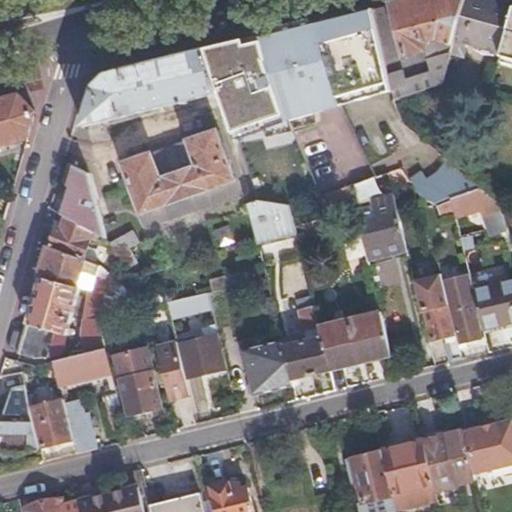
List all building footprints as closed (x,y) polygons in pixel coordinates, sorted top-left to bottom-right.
[(392,73),(397,94),(398,97),(447,84),(455,51),(467,0),(402,0),(394,2),(406,54),(431,47),(436,69),(411,75),(410,69),(392,73)] [(511,22),(511,3),(498,0),(467,0),(455,51),(468,54),(472,39),(505,48),(511,22)] [(339,89),(339,91),(347,111),(397,94),(392,73),(374,7),(347,14),(318,22),(332,66),(339,89)] [(294,27),(264,35),(279,79),(283,88),(284,92),(290,110),(339,91),(339,89),(332,66),(318,22),(294,27)] [(511,22),(505,48),(502,59),(511,61),(511,22)] [(251,38),(228,43),(245,88),(279,79),(264,35),(251,38)] [(110,72),(94,85),(81,125),(190,99),(222,91),(208,48),(151,62),(110,72)] [(228,111),(233,126),(246,165),(301,146),(290,110),(284,92),(228,111)] [(0,99),(0,145),(27,139),(36,111),(21,94),(0,99)] [(217,132),(125,163),(141,214),(233,183),(217,132)] [(66,219),(95,232),(105,237),(90,171),(72,163),(67,182),(70,184),(60,216),(66,219)] [(389,182),(403,177),(398,168),(386,172),(389,182)] [(386,172),(372,176),(349,185),(352,196),(389,182),(386,172)] [(349,185),(317,196),(321,209),(335,205),(337,208),(353,203),(352,196),(349,185)] [(484,187),(450,196),(451,200),(454,212),(455,215),(478,209),(484,234),(507,226),(501,201),(484,187)] [(124,190),(106,195),(110,209),(127,204),(124,190)] [(357,216),(367,258),(405,248),(392,194),(373,199),(374,204),(355,209),(357,216)] [(441,216),(454,212),(451,200),(438,203),(441,216)] [(289,204),(258,201),(248,206),(248,209),(255,235),(256,240),(295,230),(294,223),(289,204)] [(240,239),(255,235),(248,209),(234,212),(240,239)] [(327,227),(321,209),(303,214),(294,223),(295,230),(300,250),(314,246),(311,231),(327,227)] [(95,232),(66,219),(62,230),(56,229),(50,247),(83,263),(82,259),(81,252),(87,236),(92,237),(95,232)] [(220,243),(234,239),(228,221),(215,225),(220,243)] [(132,232),(109,243),(115,256),(138,244),(132,232)] [(83,263),(50,247),(39,278),(73,289),(80,272),(87,276),(86,275),(83,263)] [(140,248),(116,257),(121,269),(145,260),(140,248)] [(83,263),(86,275),(104,281),(108,272),(102,265),(82,259),(83,263)] [(303,331),(319,327),(319,324),(306,272),(295,274),(303,309),(298,310),(303,331)] [(210,279),(213,291),(223,288),(233,286),(230,274),(210,279)] [(441,281),(447,305),(451,303),(459,341),(461,340),(464,339),(480,335),(471,298),(475,297),(473,291),(473,290),(473,287),(469,274),(441,281)] [(414,282),(421,311),(426,309),(433,339),(454,334),(447,305),(441,281),(440,276),(414,282)] [(511,277),(473,287),(473,290),(473,291),(475,297),(482,327),(511,320),(511,277)] [(73,289),(39,278),(17,353),(38,359),(49,356),(57,331),(67,334),(68,331),(74,334),(76,329),(70,327),(79,290),(73,289)] [(113,298),(139,305),(118,283),(113,298)] [(223,288),(213,291),(207,293),(211,308),(215,325),(232,321),(223,288)] [(166,303),(177,300),(174,289),(149,295),(153,306),(166,303)] [(91,294),(98,320),(110,317),(141,309),(139,305),(113,298),(90,292),(91,294)] [(211,308),(207,293),(192,296),(196,311),(211,308)] [(91,294),(86,316),(98,320),(91,294)] [(192,296),(177,300),(166,303),(170,318),(194,312),(196,311),(192,296)] [(321,335),(330,369),(391,354),(380,309),(319,324),(319,327),(321,335)] [(104,349),(100,332),(86,334),(89,354),(104,349)] [(226,366),(218,333),(176,343),(184,377),(226,366)] [(283,345),(291,379),(330,369),(321,335),(283,345)] [(456,341),(455,338),(445,341),(450,361),(460,358),(457,348),(456,343),(456,341)] [(258,390),(292,381),(291,379),(283,345),(281,339),(243,348),(253,391),(258,390)] [(456,341),(456,343),(457,348),(465,346),(464,339),(461,340),(459,341),(456,341)] [(175,342),(156,347),(169,399),(189,395),(184,377),(176,343),(175,342)] [(152,344),(115,353),(129,414),(166,405),(152,344)] [(89,354),(54,363),(57,380),(62,395),(69,394),(66,382),(109,372),(104,349),(89,354)] [(54,363),(34,367),(20,371),(23,383),(24,388),(57,380),(54,363)] [(24,388),(23,383),(11,386),(0,422),(0,446),(5,448),(16,449),(27,449),(39,447),(29,409),(24,388)] [(71,438),(76,454),(95,449),(85,414),(82,415),(79,401),(64,405),(71,438)] [(29,409),(39,447),(71,438),(64,405),(63,402),(29,409)] [(511,418),(464,431),(475,473),(511,463),(511,418)] [(423,440),(435,490),(477,480),(475,473),(464,431),(464,429),(445,434),(425,439),(423,440)] [(423,433),(425,439),(445,434),(439,429),(423,433)] [(381,450),(395,510),(437,500),(435,490),(423,440),(381,450)] [(365,502),(367,511),(387,511),(395,510),(381,450),(354,457),(357,469),(365,502)] [(357,504),(365,502),(357,469),(349,472),(357,504)] [(215,487),(210,488),(216,511),(254,511),(249,487),(241,489),(240,483),(227,486),(225,478),(213,481),(215,487)] [(82,511),(80,504),(76,485),(59,489),(61,499),(33,505),(34,510),(30,511),(82,511)] [(146,511),(140,487),(123,492),(124,495),(112,498),(115,511),(146,511)] [(153,504),(154,511),(205,511),(201,493),(153,504)] [(115,511),(112,498),(100,501),(99,499),(80,504),(82,511),(115,511)] [(359,511),(367,511),(365,502),(357,504),(359,511)]
